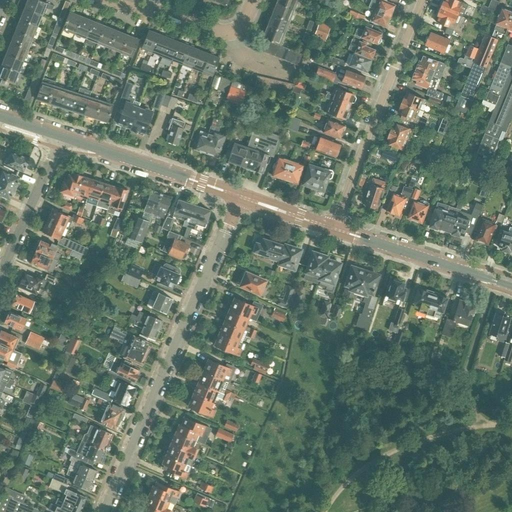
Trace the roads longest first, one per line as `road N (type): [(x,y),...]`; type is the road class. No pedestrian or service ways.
road 1 (residential): [(104,511),(239,196)]
road 2 (residential): [(333,228),(421,0)]
road 3 (residential): [(239,196),(61,138)]
road 4 (residential): [(511,286),(333,228)]
road 5 (residential): [(61,138),(0,278)]
road 6 (residential): [(234,34),(212,38),(109,0)]
